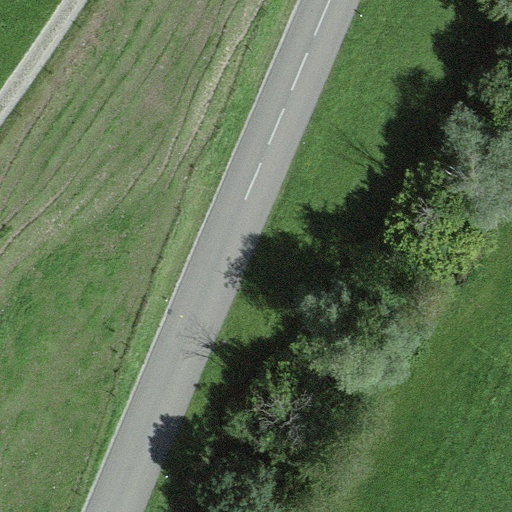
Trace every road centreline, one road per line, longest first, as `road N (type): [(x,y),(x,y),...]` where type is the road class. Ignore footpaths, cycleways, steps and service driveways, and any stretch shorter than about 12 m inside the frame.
road 1 (tertiary): [(118,511),(333,0)]
road 2 (track): [(0,114),(76,0)]
